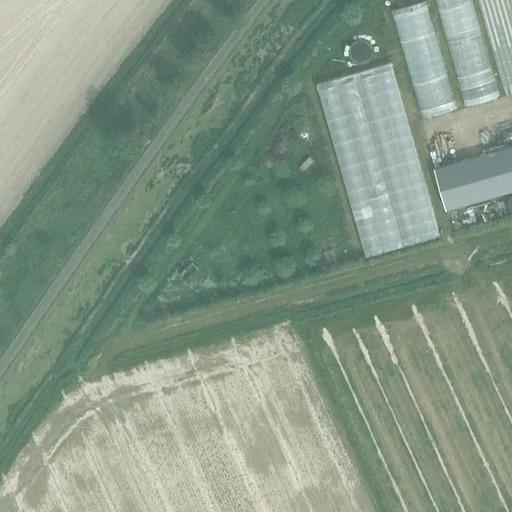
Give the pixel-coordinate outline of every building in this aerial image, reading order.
[(470,0),(434,0),(466,109),(500,99),(470,0)] [(511,0),(479,0),(507,96),(511,94),(511,0)] [(425,3),(391,13),(423,121),(457,111),(425,3)] [(365,262),(440,238),(389,67),(317,88),(365,262)] [(511,126),(487,133),(491,146),(511,140),(511,126)] [(511,147),(437,168),(447,205),(511,188),(511,147)]
